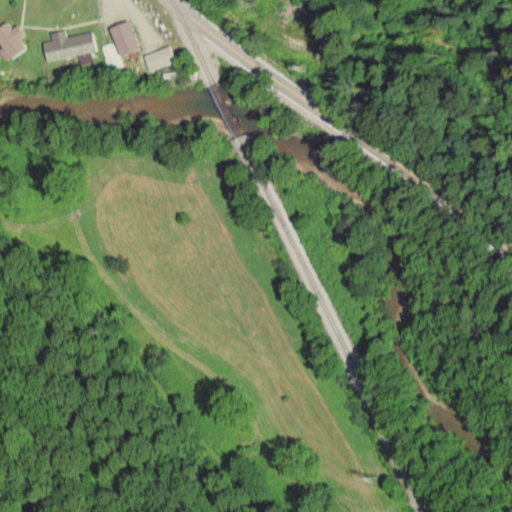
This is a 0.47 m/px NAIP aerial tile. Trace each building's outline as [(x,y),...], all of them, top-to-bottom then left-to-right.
[(12,28),(7,21),(0,26),(0,42),(3,47),(0,49),(0,52),(7,61),(26,46),(19,38),(25,34),(18,24),(12,28)] [(139,50),(131,21),(111,26),(119,55),(139,50)] [(93,32),(67,37),(66,30),(52,32),(54,41),(44,43),(47,61),(79,55),(81,64),(93,62),(92,51),(97,51),(93,32)] [(119,65),(115,43),(104,45),(107,67),(119,65)] [(175,63),(171,47),(145,53),(149,70),(175,63)]
